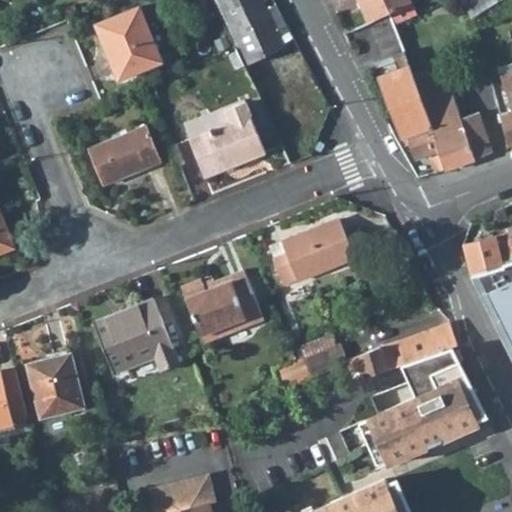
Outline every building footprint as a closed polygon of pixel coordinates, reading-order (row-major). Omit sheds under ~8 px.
[(216,0),(247,65),(286,46),(284,42),(263,0),(216,0)] [(263,0),(284,42),(292,38),(272,0),(263,0)] [(358,0),(369,22),(374,19),(389,12),(391,18),(394,25),(416,15),(411,2),(409,0),(358,0)] [(462,0),(471,18),(474,16),(496,2),(495,0),(462,0)] [(98,22),(109,48),(106,49),(118,79),(163,61),(140,6),(98,22)] [(218,53),(232,47),(226,34),(212,40),(218,53)] [(228,54),(235,69),(243,65),(236,50),(228,54)] [(419,89),(407,58),(396,62),(398,69),(378,76),(394,119),(410,113),(405,98),(421,93),(419,89)] [(500,115),(507,146),(511,144),(511,70),(499,74),(511,112),(500,115)] [(439,151),(445,170),(493,152),(478,112),(460,118),(447,78),(419,89),(421,93),(432,127),(433,128),(439,151)] [(410,113),(394,119),(395,120),(402,140),(409,137),(408,136),(432,127),(421,93),(405,98),(410,113)] [(224,109),(230,122),(190,138),(205,176),(265,151),(245,101),(224,109)] [(104,184),(161,161),(147,126),(90,149),(104,184)] [(409,137),(417,159),(428,155),(439,151),(433,128),(432,127),(408,136),(409,137)] [(186,163),(178,143),(171,146),(179,166),(186,163)] [(428,155),(434,174),(445,170),(439,151),(428,155)] [(503,207),(495,210),(503,229),(511,226),(503,207)] [(0,252),(14,246),(0,210),(0,252)] [(339,218),(282,241),(287,253),(274,259),(273,259),(283,285),(355,256),(339,218)] [(510,249),(511,254),(511,225),(511,226),(503,229),(505,233),(511,248),(510,249)] [(462,242),(470,272),(504,263),(504,262),(511,258),(511,254),(510,249),(511,248),(505,233),(462,242)] [(287,253),(282,241),(281,240),(268,245),(274,259),(287,253)] [(504,263),(470,272),(481,294),(504,283),(511,299),(511,258),(504,262),(504,263)] [(202,278),(181,287),(201,335),(222,326),(225,333),(264,317),(245,269),(205,285),(202,278)] [(511,299),(504,283),(481,294),(511,357),(511,299)] [(154,297),(93,322),(114,373),(155,356),(161,370),(179,362),(154,297)] [(457,345),(449,321),(348,359),(356,381),(402,365),(452,347),(457,345)] [(222,326),(201,335),(204,342),(225,333),(222,326)] [(315,340),(319,351),(334,345),(330,334),(315,340)] [(299,347),(303,357),(319,351),(315,340),(299,347)] [(334,345),(342,363),(347,360),(346,359),(348,359),(341,342),(334,345)] [(342,363),(334,345),(319,351),(303,357),(298,359),(273,369),(282,390),(342,363)] [(298,359),(303,357),(299,347),(294,349),(298,359)] [(479,423),(472,406),(480,402),(452,347),(402,365),(416,396),(359,422),(367,440),(376,436),(389,464),(479,423)] [(71,352),(27,363),(41,416),(84,405),(71,352)] [(1,370),(0,370),(0,427),(14,424),(14,421),(28,417),(16,369),(2,373),(1,370)] [(0,441),(32,434),(28,417),(14,421),(14,424),(0,427),(0,441)] [(116,436),(107,438),(108,445),(118,443),(116,436)] [(472,511),(479,511),(495,502),(496,502),(471,460),(446,472),(472,511)] [(415,486),(434,511),(472,511),(446,472),(443,468),(415,486)] [(209,475),(149,490),(154,511),(211,511),(209,503),(215,502),(209,475)] [(320,508),(308,511),(411,511),(397,479),(388,483),(386,478),(320,508)] [(121,499),(106,504),(108,511),(119,511),(124,511),(121,499)]
